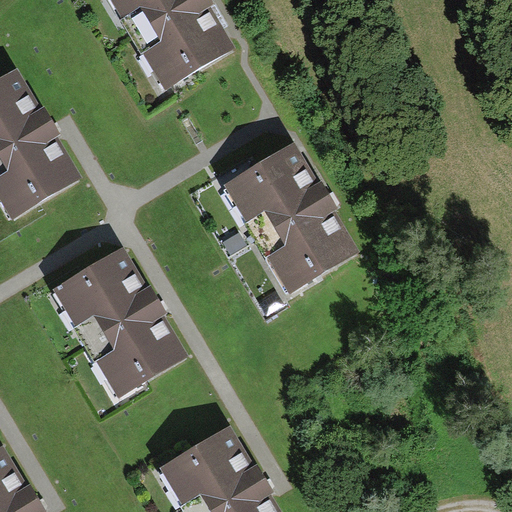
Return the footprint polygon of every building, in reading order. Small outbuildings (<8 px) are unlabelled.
[(105,0),(167,101),(238,59),(214,18),(216,17),(205,0),(105,0)] [(0,210),(11,228),(82,186),(58,145),(60,144),(43,116),(40,117),(16,77),(0,86),(0,210)] [(289,304),(360,262),(335,221),(337,220),(320,192),(318,193),(294,153),(223,196),(289,304)] [(118,407),(189,365),(165,324),(167,323),(150,295),(147,296),(123,256),(52,299),(118,407)] [(180,511),(277,511),(273,504),(275,503),(258,475),(255,476),(231,436),(160,479),(180,511)] [(0,511),(41,511),(31,494),(29,496),(4,456),(0,458),(0,511)]
